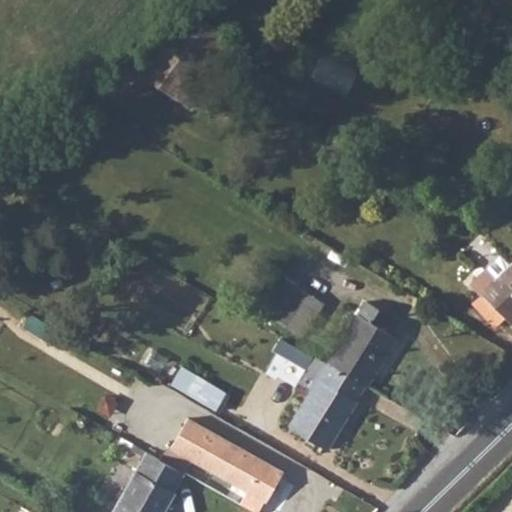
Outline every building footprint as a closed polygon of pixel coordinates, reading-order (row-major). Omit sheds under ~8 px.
[(215,23),(160,79),(191,109),(246,53),(215,23)] [(152,76),(147,66),(143,60),(95,88),(100,97),(106,94),(112,103),(154,78),(152,76)] [(490,270),(473,287),(481,296),(485,299),(489,296),(510,317),(511,319),(511,270),(502,281),(490,270)] [(258,307),(285,325),(307,290),(280,273),(258,307)] [(368,301),(330,364),(369,387),(399,336),(376,323),(383,310),(368,301)] [(288,340),(281,353),(305,366),(312,353),(288,340)] [(369,387),(330,364),(315,356),(300,380),(314,389),(291,427),(332,451),(369,387)] [(173,385),(221,408),(230,389),(182,366),(173,385)] [(114,427),(148,446),(157,429),(123,411),(114,427)] [(158,432),(150,448),(164,455),(172,439),(158,432)] [(150,453),(117,511),(166,511),(187,474),(150,453)]
